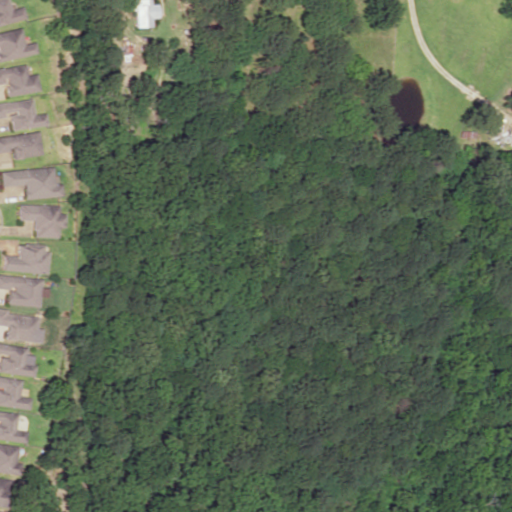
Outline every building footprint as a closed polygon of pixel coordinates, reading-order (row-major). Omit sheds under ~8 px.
[(10,8),(7,0),(0,0),(0,23),(24,18),(21,5),(10,8)] [(149,26),(149,17),(156,17),(155,3),(148,3),(148,0),(125,0),(126,9),(133,9),(134,26),(149,26)] [(0,59),(36,52),(33,41),(23,43),(19,27),(0,30),(0,59)] [(38,90),(35,72),(25,74),(24,64),(0,67),(0,82),(4,82),(6,95),(38,90)] [(0,100),(0,115),(7,115),(9,129),(45,124),(44,112),(32,113),(30,97),(0,100)] [(0,134),(0,151),(10,150),(10,157),(40,154),(37,131),(0,134)] [(60,195),(59,182),(52,183),(51,166),(0,169),(0,185),(21,184),(22,198),(60,195)] [(56,205),(15,204),(15,219),(30,220),(30,235),(55,236),(55,226),(62,226),(62,213),(56,213),(56,205)] [(44,272),(45,251),(41,251),(41,244),(15,242),(14,255),(1,255),(0,270),(44,272)] [(4,304),(36,305),(37,295),(43,295),(43,287),(37,287),(38,276),(0,274),(0,287),(4,288),(4,304)] [(4,313),(4,308),(0,307),(0,324),(3,325),(2,338),(33,341),(35,316),(4,313)] [(24,346),(0,342),(0,371),(29,375),(32,355),(23,353),(24,346)] [(0,405),(27,408),(28,396),(18,395),(19,377),(0,375),(0,405)] [(15,411),(0,409),(0,439),(23,442),(24,430),(13,429),(15,411)] [(17,445),(0,442),(0,471),(14,473),(17,445)] [(0,506),(4,507),(8,479),(0,477),(0,506)]
